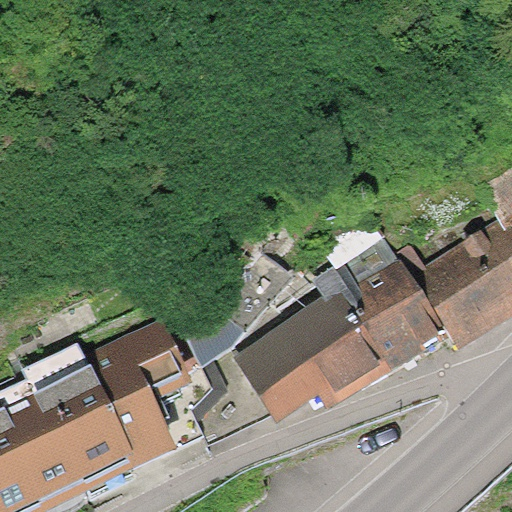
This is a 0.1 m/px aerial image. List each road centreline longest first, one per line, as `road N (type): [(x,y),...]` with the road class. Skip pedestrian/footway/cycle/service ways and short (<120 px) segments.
road 1 (residential): [(511,361),(251,454),(135,511)]
road 2 (secondary): [(511,393),(388,511)]
